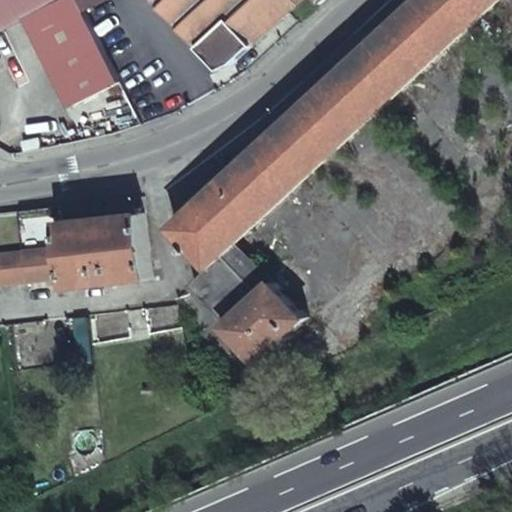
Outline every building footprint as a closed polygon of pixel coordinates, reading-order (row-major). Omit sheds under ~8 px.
[(0,0),(0,28),(29,14),(74,104),(120,81),(80,0),(0,0)] [(235,60),(300,0),(158,0),(220,67),(235,60)] [(511,0),(420,0),(178,225),(193,244),(191,247),(195,251),(198,247),(215,266),(196,284),(265,358),(282,343),(285,347),(299,335),(295,331),(313,316),(280,278),(267,289),(221,239),(482,0),(511,0)] [(247,241),(506,0),(482,0),(221,239),(267,289),(280,278),(247,241)] [(70,274),(71,285),(104,281),(105,287),(123,284),(123,280),(157,276),(147,212),(64,221),(67,246),(70,274)] [(47,249),(51,277),(70,274),(67,246),(47,248),(47,249)] [(28,250),(31,280),(51,277),(47,249),(47,248),(28,250)] [(0,254),(0,284),(31,280),(28,250),(0,254)] [(126,313),(77,316),(80,361),(94,360),(93,338),(127,336),(126,313)]
